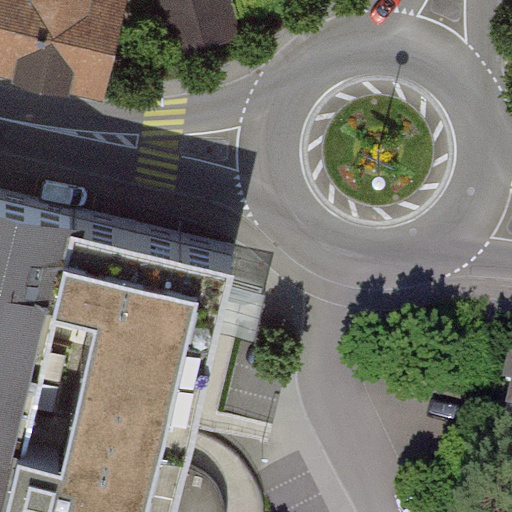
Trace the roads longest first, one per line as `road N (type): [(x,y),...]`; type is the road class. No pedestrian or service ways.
road 1 (secondary): [(269,152),(272,182),(300,233),(353,264),(408,265),(436,254),(478,214)]
road 2 (secondary): [(0,117),(269,152)]
road 3 (secondary): [(426,53),(390,44),(321,61),(294,85),(269,152)]
road 4 (secondary): [(478,214),(494,153),(489,121),(453,69),(426,53)]
